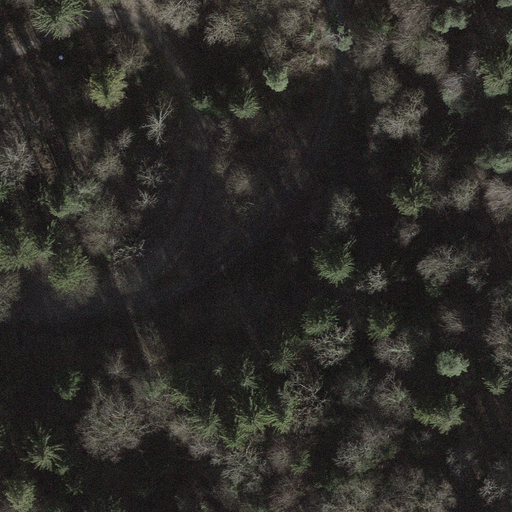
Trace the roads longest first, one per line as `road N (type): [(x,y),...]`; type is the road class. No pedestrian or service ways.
road 1 (track): [(0,54),(78,17),(131,19),(178,54),(199,109),(206,166),(175,246),(119,305)]
road 2 (track): [(119,305),(217,268),(296,196),(336,106),(344,0)]
